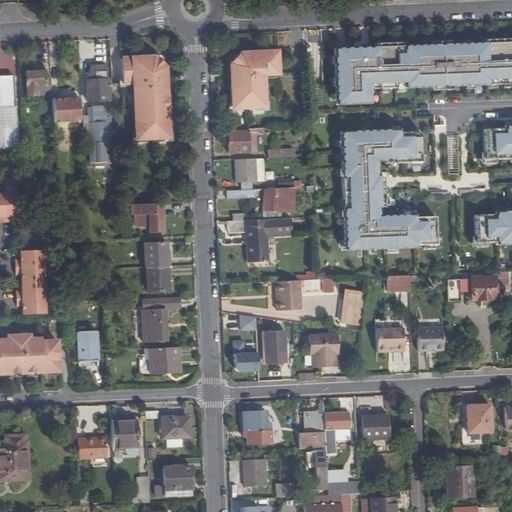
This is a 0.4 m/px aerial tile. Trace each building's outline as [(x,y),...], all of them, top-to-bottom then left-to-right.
[(511,41),(335,48),(337,104),(371,103),(370,83),(381,83),(381,88),(511,83),(511,41)] [(279,76),(278,51),(243,51),(243,53),(240,53),(234,60),(234,63),(232,63),(232,72),(234,72),(235,77),(232,77),(232,109),(264,109),(264,76),(279,76)] [(163,78),(165,78),(165,68),(162,68),(162,66),(156,59),(153,59),(153,58),(121,58),(122,84),(133,84),(134,121),(166,119),(165,85),(163,85),(163,78)] [(87,77),(88,102),(109,102),(109,80),(104,80),(103,66),(91,66),(87,77)] [(52,100),(51,77),(45,77),(45,72),(44,67),(35,67),(35,73),(26,73),(27,95),(36,95),(36,101),(52,101),(52,100)] [(0,127),(0,108),(15,108),(13,77),(0,77),(0,150),(20,150),(18,127),(0,127)] [(80,121),(78,95),(78,93),(77,92),(76,92),(62,92),(60,93),(58,95),(57,98),(57,99),(52,100),(52,101),(53,122),(80,121)] [(98,117),(101,117),(100,123),(88,123),(90,163),(109,163),(109,153),(111,153),(110,109),(100,109),(100,111),(98,111),(98,117)] [(167,138),(166,119),(134,121),(135,140),(167,138)] [(496,245),(511,244),(511,125),(505,125),(505,128),(485,129),(486,159),(511,158),(511,210),(495,211),(495,215),(475,216),(476,243),(496,243),(496,245)] [(257,130),(249,130),(249,132),(229,132),(230,154),(249,153),(249,134),(257,134),(257,130)] [(399,130),(341,132),(345,251),(416,248),(416,246),(436,245),(435,217),(415,218),(415,215),(378,216),(377,208),(385,207),(383,177),(376,177),(376,161),(385,160),(385,163),(422,162),(421,132),(400,133),(399,130)] [(268,150),(268,159),(282,158),(282,150),(268,150)] [(255,160),(234,161),(235,181),(257,180),(255,160)] [(65,187),(56,188),(57,197),(65,197),(65,187)] [(277,189),(265,189),(263,215),(281,217),(283,188),(277,189)] [(255,190),(226,190),(226,198),(255,198),(255,190)] [(18,210),(18,196),(0,196),(0,224),(10,224),(10,218),(19,218),(19,210),(18,210)] [(161,204),(132,205),(132,213),(135,213),(135,226),(149,226),(149,232),(163,232),(161,204)] [(232,221),(227,222),(227,234),(245,234),(246,264),(266,263),(265,237),(293,236),(292,219),(249,221),(232,221)] [(143,245),(144,270),(147,270),(167,269),(165,244),(143,245)] [(43,252),(21,253),(21,262),(15,262),(16,276),(22,276),(23,293),(17,293),(17,307),(23,308),(24,316),(46,315),(43,252)] [(168,292),(167,269),(147,270),(148,293),(168,292)] [(507,272),(495,273),(495,278),(471,279),(471,280),(461,280),(461,274),(447,275),(449,309),(461,308),(461,299),(472,299),(472,301),(496,300),(496,288),(507,287),(507,272)] [(387,291),(409,291),(409,276),(387,277),(387,291)] [(334,279),(323,280),(323,293),(334,293),(334,279)] [(279,300),(277,300),(277,311),(301,310),(300,281),(297,281),(279,281),(279,300)] [(360,326),(364,294),(345,292),(341,323),(360,326)] [(180,297),(143,298),(144,310),(143,310),(144,343),(167,342),(166,309),(180,309),(180,297)] [(404,349),(403,327),(375,329),(376,352),(387,352),(387,349),(404,349)] [(418,351),(428,350),(428,348),(434,347),(434,350),(443,350),(442,327),(417,328),(418,351)] [(266,332),(263,332),(264,353),(286,352),(285,332),(280,332),(279,330),(266,330),(266,332)] [(77,332),(78,362),(83,362),(83,366),(97,365),(96,332),(77,332)] [(333,345),(337,345),(337,333),(308,334),(309,354),(312,353),(312,366),(335,365),(334,352),(333,352),(333,345)] [(42,340),(29,341),(30,337),(8,338),(8,342),(0,341),(0,375),(21,375),(21,371),(26,371),(26,374),(59,373),(58,342),(42,343),(42,340)] [(259,352),(244,352),(244,340),(233,340),(234,372),(260,372),(259,352)] [(179,347),(149,349),(150,374),(180,372),(179,347)] [(467,433),(469,433),(482,433),(491,433),(490,405),(466,406),(467,433)] [(350,408),(325,410),(327,450),(336,450),(336,436),(335,425),(350,424),(350,408)] [(299,449),(326,448),(324,413),(318,413),(318,410),(303,411),(304,435),(317,435),(317,440),(298,441),(299,449)] [(266,411),(243,412),(244,437),(247,437),(248,445),(272,444),(272,430),(267,430),(266,411)] [(388,436),(387,414),(363,415),(364,437),(388,436)] [(188,419),(160,419),(162,442),(189,440),(188,419)] [(137,422),(111,423),(113,448),(138,447),(137,422)] [(350,436),(350,424),(335,425),(336,436),(350,436)] [(78,439),(77,431),(69,431),(70,447),(78,447),(78,439)] [(482,433),(469,433),(470,440),(473,443),(478,443),(482,439),(482,433)] [(15,443),(7,443),(0,443),(0,480),(30,479),(28,442),(25,442),(25,437),(14,437),(15,443)] [(106,438),(78,439),(78,447),(79,460),(107,459),(106,438)] [(315,452),(317,488),(327,488),(325,452),(315,452)] [(267,487),(266,460),(244,461),(245,488),(267,487)] [(472,467),(447,468),(448,497),(473,496),(472,467)] [(156,486),(156,496),(192,495),(191,468),(165,469),(165,485),(156,486)] [(151,503),(150,477),(138,477),(139,497),(134,497),(134,504),(151,503)] [(329,495),(351,494),(359,493),(358,479),(328,481),(329,495)] [(511,482),(503,483),(504,493),(511,492),(511,482)] [(278,497),(292,497),(292,484),(277,485),(278,497)] [(351,511),(351,494),(303,496),(304,511),(351,511)] [(372,499),(372,511),(396,511),(396,498),(372,499)]
